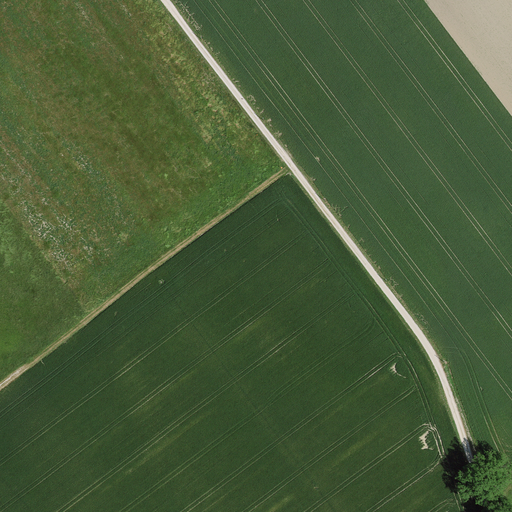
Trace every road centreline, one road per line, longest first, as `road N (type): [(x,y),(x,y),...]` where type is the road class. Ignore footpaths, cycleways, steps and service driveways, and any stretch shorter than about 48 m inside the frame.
road 1 (track): [(490,511),(436,358),(165,0)]
road 2 (track): [(292,167),(0,388)]
